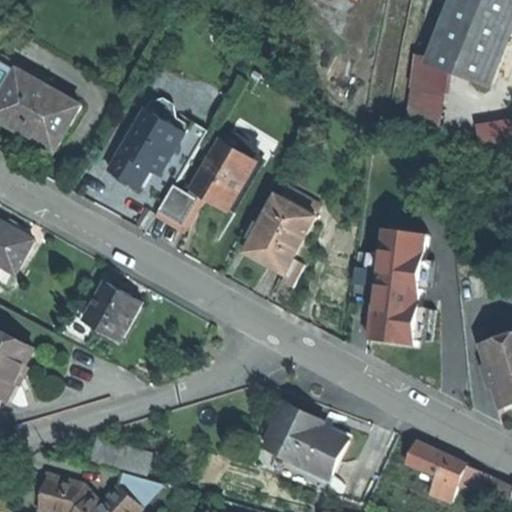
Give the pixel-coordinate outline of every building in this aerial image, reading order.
[(511,0),(457,0),(431,66),(494,90),(511,43),(511,0)] [(0,120),(20,132),(56,154),(83,109),(1,60),(0,61),(0,97),(4,100),(0,106),(0,120)] [(153,104),(149,111),(188,133),(191,127),(153,104)] [(130,182),(142,189),(143,188),(157,164),(166,170),(188,133),(149,111),(113,172),(130,182)] [(194,123),(191,127),(188,133),(166,170),(157,164),(143,188),(167,203),(176,187),(209,132),(194,123)] [(238,134),(230,147),(257,163),(261,157),(259,147),(238,134)] [(211,199),(229,210),(257,163),(230,147),(223,142),(195,189),(211,199)] [(199,201),(176,187),(167,203),(161,213),(184,226),(199,201)] [(289,189),(284,199),(316,217),(321,207),(289,189)] [(266,263),(288,275),(295,260),(318,218),(316,217),(284,199),(278,196),(248,253),(266,263)] [(0,217),(0,262),(21,273),(39,238),(10,223),(0,217)] [(385,227),(375,341),(423,346),(433,231),(385,227)] [(308,267),(295,260),(288,275),(283,283),(296,289),(308,267)] [(85,321),(123,340),(145,298),(125,288),(107,279),(85,321)] [(485,347),(503,409),(511,406),(511,339),(506,341),(504,333),(485,339),(488,346),(485,347)] [(0,395),(4,397),(19,370),(30,351),(0,334),(0,395)] [(268,447),(334,478),(352,440),(327,428),(329,423),(309,413),(289,404),(268,447)] [(404,468),(414,444),(399,438),(389,461),(404,468)] [(414,444),(404,468),(455,489),(465,465),(438,455),(414,444)] [(489,476),(465,465),(455,489),(479,499),(489,476)] [(511,492),(511,485),(489,476),(479,499),(505,509),(511,492)] [(110,511),(101,503),(82,485),(67,482),(50,477),(39,511),(110,511)] [(118,485),(101,503),(110,511),(138,511),(142,508),(118,485)]
